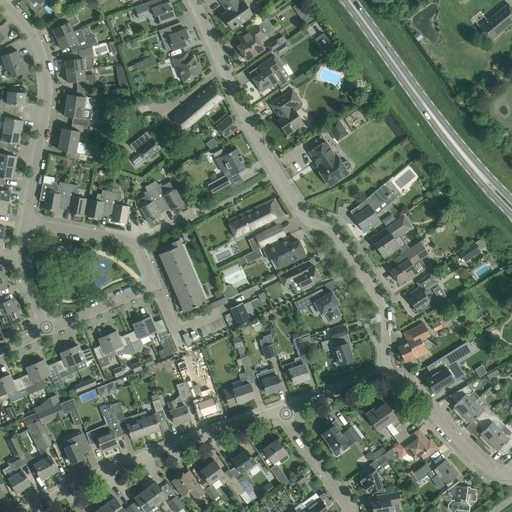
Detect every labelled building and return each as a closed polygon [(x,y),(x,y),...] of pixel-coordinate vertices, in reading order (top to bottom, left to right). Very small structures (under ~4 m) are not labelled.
[(170,2),(159,6),(156,0),(155,0),(135,8),(139,20),(154,14),(154,16),(157,15),(160,23),(176,18),(170,2)] [(243,1),(240,3),(238,0),(219,0),(227,12),(222,15),(225,19),(224,21),(227,26),(229,25),(232,29),(253,15),(246,5),(243,1)] [(95,2),(90,1),(84,4),(86,7),(89,9),(92,10),(96,9),(98,8),(95,2)] [(511,8),(508,4),(479,27),(490,41),(511,22),(511,8)] [(74,32),(71,26),(77,23),(72,10),(69,12),(58,19),(60,26),(53,29),(55,36),(52,37),(54,41),(74,32)] [(307,14),(301,18),(304,22),(305,24),(311,20),(312,19),(308,14),(307,14)] [(238,37),(242,43),(237,46),(247,61),(263,51),(257,44),(259,42),(260,43),(258,39),(261,37),(261,39),(267,35),(269,33),(273,30),(268,22),(266,19),(259,24),(259,23),(238,37)] [(185,39),(189,38),(186,29),(172,34),(170,27),(181,23),(181,22),(159,30),(167,51),(172,49),(173,51),(187,46),(185,39)] [(74,32),(54,41),(56,45),(59,43),(62,50),(69,46),(72,52),(85,49),(89,48),(93,46),(98,45),(94,36),(93,36),(85,39),(81,30),(81,29),(74,32)] [(417,32),(413,36),(418,42),(422,38),(417,32)] [(274,49),(280,45),(277,40),(271,44),(271,45),(274,49),(271,51),(272,51),(274,49)] [(119,54),(114,41),(108,44),(113,56),(119,54)] [(275,50),(277,49),(280,54),(289,47),(285,42),(280,45),(274,49),(275,50)] [(330,45),(326,48),(328,52),(330,54),(334,51),(336,50),(331,44),(330,45)] [(90,58),(86,59),(85,49),(72,52),(73,60),(65,61),(66,68),(62,68),(63,72),(84,70),(93,68),(90,58)] [(18,51),(9,54),(1,57),(7,71),(5,72),(5,74),(6,78),(8,79),(28,72),(25,63),(23,64),(18,51)] [(193,76),(202,73),(198,63),(196,63),(194,57),(189,58),(186,52),(173,57),(175,64),(177,63),(184,81),(193,78),(193,76)] [(144,59),(144,61),(147,68),(157,64),(154,56),(144,59)] [(280,87),(281,88),(292,80),(291,79),(287,82),(278,70),(282,67),(274,56),(258,67),(262,73),(253,79),(257,85),(256,86),(259,91),(261,91),(261,92),(268,87),(269,89),(278,83),(280,87)] [(338,59),(331,58),(324,63),(327,68),(340,72),(344,69),(338,59)] [(144,61),(135,64),(137,70),(146,67),(144,61)] [(123,65),(116,66),(119,88),(131,88),(123,65)] [(137,71),(135,65),(128,68),(130,73),(137,71)] [(77,88),(90,89),(90,85),(96,84),(94,75),(85,76),(84,70),(63,72),(63,76),(67,76),(68,83),(76,82),(77,88)] [(192,100),(204,115),(224,98),(213,82),(192,100)] [(89,97),(90,89),(77,88),(76,96),(68,94),(67,101),(63,101),(62,105),(84,108),(93,109),(92,109),(94,98),(89,97)] [(295,112),(301,108),(302,104),(301,102),(292,89),(278,99),(270,104),(280,119),(277,121),(288,136),(304,125),(295,112)] [(145,94),(139,90),(136,96),(142,100),(145,94)] [(0,110),(13,111),(13,105),(25,105),(25,104),(27,104),(28,97),(26,97),(26,93),(8,92),(8,99),(1,99),(0,103),(0,102),(0,110)] [(184,131),(204,115),(192,100),(185,106),(186,107),(183,110),(182,109),(172,117),(184,131)] [(93,109),(84,108),(62,105),(62,109),(65,110),(64,116),(73,118),(72,123),(85,126),(89,127),(90,120),(91,120),(92,114),(93,114),(94,111),(92,110),(93,109)] [(369,122),(360,108),(343,119),(352,132),(369,122)] [(12,118),(13,111),(0,110),(0,121),(5,122),(4,129),(21,132),(23,121),(12,118)] [(229,116),(216,126),(225,138),(238,127),(229,116)] [(338,119),(327,127),(337,141),(348,134),(338,119)] [(83,133),(85,126),(72,123),(71,130),(62,128),(61,135),(57,134),(57,138),(78,142),(80,132),(83,133)] [(21,132),(4,129),(0,128),(0,146),(7,148),(8,142),(19,144),(21,132)] [(112,131),(102,129),(101,136),(111,137),(112,131)] [(78,142),(57,138),(56,142),(59,143),(58,150),(67,151),(66,157),(87,161),(88,155),(85,154),(86,144),(78,142)] [(133,145),(145,161),(161,148),(153,138),(143,145),(139,141),(133,145)] [(309,152),(319,166),(316,168),(329,187),(349,174),(347,170),(350,168),(351,165),(348,162),(346,161),(342,164),(336,154),(335,155),(326,141),(309,152)] [(214,157),(225,151),(222,144),(211,151),(214,157)] [(6,154),(7,148),(0,146),(0,165),(15,168),(17,156),(6,154)] [(233,176),(248,167),(237,148),(216,160),(223,173),(228,170),(232,176),(233,176)] [(13,180),(15,168),(0,165),(0,182),(1,178),(13,180)] [(214,195),(234,184),(234,183),(231,185),(225,175),(208,185),(214,195)] [(170,208),(171,211),(184,204),(175,189),(174,189),(172,185),(164,190),(161,184),(158,185),(156,181),(150,184),(165,211),(170,208)] [(64,209),(69,184),(59,182),(59,185),(57,185),(57,184),(56,183),(55,182),(54,182),(52,182),(51,183),(51,184),(43,183),(40,196),(40,200),(46,201),(44,209),(58,211),(59,208),(64,209)] [(70,210),(69,214),(83,216),(86,199),(76,197),(78,185),(69,184),(64,209),(70,210)] [(145,196),(137,200),(142,207),(140,208),(149,224),(158,218),(157,215),(160,214),(165,211),(150,184),(145,187),(147,191),(144,193),(145,196)] [(364,232),(380,221),(372,210),(385,199),(390,205),(397,199),(387,186),(384,184),(357,207),(361,212),(354,217),(364,232)] [(112,192),(107,217),(113,218),(112,221),(126,224),(129,207),(119,205),(121,193),(118,193),(119,189),(113,188),(112,192)] [(0,201),(8,203),(11,191),(0,189),(0,201)] [(101,219),(101,216),(107,217),(112,192),(102,190),(101,195),(97,194),(96,200),(90,199),(87,217),(101,219)] [(431,195),(425,200),(426,202),(433,204),(436,202),(431,195)] [(236,239),(283,216),(275,198),(228,222),(236,239)] [(0,201),(0,213),(6,215),(8,203),(0,201)] [(374,244),(384,258),(389,255),(389,256),(394,253),(393,252),(400,248),(392,236),(409,224),(404,216),(377,234),(377,235),(379,234),(382,239),(374,244)] [(387,217),(382,220),(386,226),(390,222),(387,217)] [(270,229),(255,236),(260,247),(275,240),(270,229)] [(181,304),(184,312),(209,301),(208,300),(206,301),(182,245),(186,243),(183,236),(183,238),(157,249),(160,255),(161,255),(163,258),(162,259),(165,266),(166,266),(167,270),(166,270),(170,278),(171,277),(172,281),(171,282),(175,289),(176,289),(177,293),(176,293),(179,300),(180,300),(182,304),(181,304)] [(291,244),(288,237),(264,249),(269,260),(271,259),(276,270),(306,256),(302,248),(303,247),(303,245),(301,243),(301,242),(299,242),(299,241),(291,244)] [(407,281),(419,273),(413,265),(428,254),(420,242),(393,260),(394,260),(403,254),(407,260),(391,271),(399,284),(406,279),(407,281)] [(465,262),(482,250),(475,243),(459,254),(465,262)] [(247,262),(247,263),(255,260),(251,253),(244,257),(247,262)] [(306,269),(304,263),(278,275),(284,286),(297,280),(302,290),(313,284),(312,282),(320,278),(314,265),(306,269)] [(429,297),(430,294),(432,293),(429,289),(437,283),(430,273),(416,282),(419,287),(409,294),(412,298),(410,300),(414,306),(413,308),(414,310),(415,312),(417,312),(418,313),(433,303),(429,297)] [(0,289),(7,287),(6,285),(8,284),(6,275),(0,276),(0,289)] [(222,289),(222,290),(226,300),(238,294),(236,287),(229,285),(222,289)] [(325,312),(330,321),(340,315),(335,306),(339,304),(332,292),(317,300),(313,294),(326,287),(325,287),(294,302),(298,311),(315,303),(321,314),(325,312)] [(224,295),(222,290),(214,293),(216,298),(224,295)] [(212,309),(227,303),(228,303),(225,296),(209,303),(212,309)] [(0,316),(18,309),(14,301),(12,302),(11,299),(2,303),(0,299),(0,316)] [(242,303),(230,308),(232,312),(239,326),(251,321),(242,303)] [(0,330),(4,340),(15,335),(11,325),(20,321),(19,318),(21,317),(18,309),(0,316),(0,318),(2,323),(1,323),(1,322),(0,322),(0,330)] [(480,310),(473,314),(477,320),(484,315),(480,310)] [(170,338),(162,319),(156,322),(152,320),(150,316),(142,320),(148,335),(156,332),(160,342),(166,339),(169,347),(158,351),(161,358),(176,352),(170,338)] [(140,339),(148,335),(142,320),(133,323),(135,328),(134,331),(128,334),(136,353),(135,352),(140,350),(142,345),(141,341),(140,339)] [(439,321),(432,325),(436,332),(443,328),(439,321)] [(405,362),(417,356),(416,355),(426,350),(421,340),(430,336),(424,323),(412,329),(415,335),(406,339),(407,343),(398,348),(405,362)] [(349,346),(351,345),(347,334),(348,334),(345,326),(330,331),(333,339),(331,340),(336,356),(334,357),(337,365),(339,364),(353,359),(349,346)] [(299,332),(301,338),(310,335),(308,329),(299,332)] [(239,336),(237,330),(232,332),(234,338),(233,339),(236,348),(237,348),(240,357),(245,372),(239,374),(242,386),(233,389),(233,387),(224,390),(229,406),(255,397),(250,384),(257,382),(248,355),(247,355),(241,336),(239,336)] [(136,353),(128,334),(122,336),(118,335),(116,331),(108,334),(116,354),(116,356),(122,353),(131,355),(136,353)] [(298,332),(291,335),(298,355),(305,352),(301,338),(300,336),(298,332)] [(116,354),(108,334),(99,338),(101,342),(99,346),(93,349),(98,360),(106,356),(107,358),(116,354)] [(272,338),(271,339),(270,334),(265,335),(267,340),(261,342),(263,348),(262,348),(266,359),(278,355),(274,344),(272,338)] [(312,344),(309,336),(301,338),(304,347),(312,344)] [(433,375),(427,379),(435,392),(438,390),(439,392),(444,388),(443,387),(456,379),(448,366),(456,361),(457,361),(461,358),(463,357),(470,352),(465,343),(428,366),(433,375)] [(76,364),(84,361),(85,363),(94,359),(90,348),(83,351),(80,349),(78,345),(69,349),(76,364)] [(76,364),(69,349),(61,352),(62,357),(61,360),(55,363),(61,377),(74,372),(78,370),(76,364)] [(309,379),(304,364),(304,363),(303,364),(300,356),(294,358),(297,367),(284,371),(286,378),(291,376),(294,384),(309,379)] [(147,366),(154,363),(152,358),(145,361),(147,366)] [(64,382),(61,377),(55,363),(49,365),(45,364),(44,360),(35,363),(42,379),(50,375),(51,378),(59,389),(65,386),(64,382)] [(139,362),(132,365),(134,372),(142,369),(139,362)] [(45,387),(42,379),(35,363),(26,367),(28,371),(27,375),(21,377),(28,394),(45,387)] [(113,370),(116,378),(124,374),(121,366),(113,370)] [(274,368),(256,374),(260,387),(264,386),(267,393),(268,392),(269,394),(275,392),(274,390),(282,388),(277,375),(277,376),(274,368)] [(9,374),(1,378),(4,384),(7,393),(9,398),(11,402),(28,394),(21,377),(15,380),(11,378),(9,374)] [(83,382),(86,388),(95,385),(92,378),(83,382)] [(202,415),(217,410),(213,397),(204,400),(198,384),(193,386),(191,380),(183,383),(188,398),(189,397),(192,405),(198,403),(202,415)] [(77,392),(86,388),(83,382),(74,385),(77,392)] [(114,383),(105,387),(108,395),(117,392),(114,383)] [(181,400),(188,398),(183,383),(176,385),(181,400)] [(467,386),(449,396),(451,398),(457,405),(452,410),(459,417),(474,403),(480,398),(473,391),(473,392),(467,386)] [(105,387),(97,389),(101,398),(108,395),(105,387)] [(164,410),(158,394),(151,396),(153,401),(152,401),(156,413),(164,410)] [(50,397),(53,406),(60,403),(56,395),(50,397)] [(50,397),(41,405),(43,410),(53,406),(50,397)] [(73,398),(59,404),(63,415),(70,412),(73,420),(81,417),(73,398)] [(190,419),(185,406),(177,408),(175,400),(168,402),(170,408),(164,410),(166,419),(172,417),(175,424),(183,421),(184,423),(189,421),(189,419),(190,419)] [(112,404),(119,425),(126,423),(119,402),(112,404)] [(394,436),(399,443),(410,436),(386,403),(375,411),(373,409),(366,414),(379,432),(391,422),(399,433),(394,436)] [(469,422),(471,423),(473,421),(478,426),(492,412),(485,405),(485,404),(479,408),(474,403),(459,417),(466,424),(469,422)] [(63,415),(59,404),(51,407),(56,418),(63,415)] [(17,417),(15,411),(13,406),(6,409),(11,420),(17,417)] [(51,407),(37,412),(42,423),(56,418),(51,407)] [(22,408),(15,411),(17,417),(25,414),(22,408)] [(122,435),(119,425),(114,412),(104,416),(107,424),(94,430),(100,446),(99,446),(101,451),(108,448),(108,447),(117,443),(115,438),(122,435)] [(139,414),(146,434),(160,429),(155,415),(147,418),(145,412),(139,414)] [(486,445),(505,426),(492,412),(478,426),(482,431),(480,433),(482,435),(479,437),(486,445)] [(132,439),(146,434),(139,414),(127,418),(129,424),(127,425),(132,439)] [(333,427),(322,434),(333,450),(344,442),(347,446),(356,440),(358,443),(363,440),(361,437),(353,426),(345,432),(336,420),(330,424),(333,427)] [(45,448),(51,444),(39,421),(27,427),(44,459),(34,464),(41,478),(57,470),(50,456),(49,457),(45,448)] [(505,426),(486,445),(493,452),(498,447),(504,453),(504,454),(511,446),(511,432),(505,426)] [(430,439),(428,441),(419,429),(394,448),(402,457),(404,459),(406,460),(408,461),(411,461),(413,460),(415,458),(420,454),(424,459),(438,449),(430,439)] [(82,433),(64,442),(67,447),(66,448),(73,463),(83,458),(81,453),(90,449),(82,433)] [(8,440),(16,457),(23,454),(27,463),(26,463),(27,463),(28,463),(15,437),(8,440)] [(273,463),(287,453),(277,440),(264,450),(273,463)] [(373,453),(373,454),(377,459),(384,454),(387,452),(382,447),(373,453)] [(392,449),(384,455),(385,456),(388,461),(396,454),(392,449)] [(248,494),(253,490),(255,489),(244,474),(257,465),(246,450),(233,460),(243,475),(237,479),(248,494)] [(388,461),(385,456),(384,455),(374,462),(378,468),(388,461)] [(16,475),(9,479),(14,487),(13,488),(16,494),(24,489),(23,488),(30,484),(23,471),(22,471),(14,458),(8,462),(16,475)] [(410,476),(415,483),(428,473),(439,488),(458,474),(453,467),(451,468),(446,460),(431,471),(426,464),(410,476)] [(205,477),(200,481),(205,488),(205,487),(206,488),(205,489),(213,500),(219,495),(212,484),(211,485),(210,484),(218,478),(220,481),(226,477),(224,474),(215,461),(208,466),(207,464),(201,469),(202,470),(201,471),(205,477)] [(289,481),(277,464),(270,469),(282,486),(289,481)] [(248,494),(237,479),(229,469),(235,477),(229,481),(239,495),(240,495),(245,501),(250,498),(247,495),(248,494)] [(375,469),(359,481),(368,493),(371,490),(372,492),(381,489),(381,487),(382,486),(380,479),(379,479),(377,473),(375,469)] [(195,499),(205,492),(193,476),(188,479),(183,473),(181,474),(180,472),(174,476),(176,478),(172,481),(183,496),(190,491),(195,499)] [(299,485),(306,480),(301,473),(294,478),(299,485)] [(459,481),(442,494),(451,496),(453,498),(454,498),(454,500),(451,500),(451,501),(450,502),(449,503),(448,504),(448,506),(448,507),(448,509),(449,510),(450,511),(452,511),(453,511),(455,511),(456,510),(457,509),(469,511),(471,501),(476,502),(477,494),(475,494),(476,489),(470,488),(470,487),(467,486),(467,487),(463,487),(459,481)] [(146,490),(157,505),(167,497),(156,482),(146,490)] [(161,510),(157,505),(146,490),(135,498),(143,509),(138,511),(157,511),(160,510),(160,511),(161,510)] [(377,501),(371,502),(372,511),(391,511),(391,506),(401,504),(398,491),(384,494),(376,495),(377,501)] [(305,508),(308,511),(324,511),(328,508),(327,507),(331,503),(324,493),(318,497),(319,498),(312,503),(312,504),(305,508)] [(176,495),(168,501),(175,511),(177,511),(184,507),(176,495)] [(125,511),(124,510),(115,497),(104,505),(109,511),(125,511)] [(415,497),(409,501),(413,507),(419,502),(415,497)] [(282,502),(277,506),(281,511),(287,508),(282,502)]
